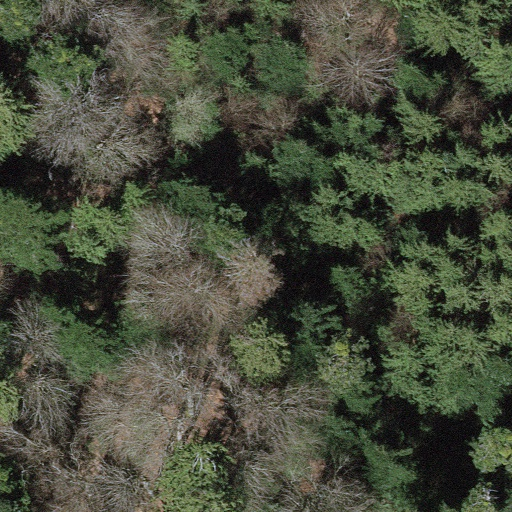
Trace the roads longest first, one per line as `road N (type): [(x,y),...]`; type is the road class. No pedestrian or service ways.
road 1 (track): [(0,170),(511,243)]
road 2 (track): [(511,109),(319,0)]
